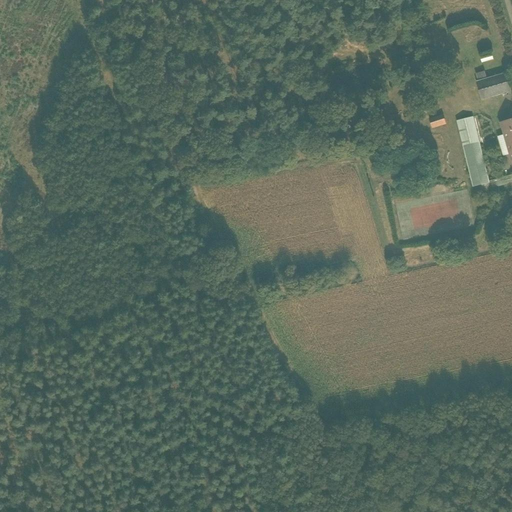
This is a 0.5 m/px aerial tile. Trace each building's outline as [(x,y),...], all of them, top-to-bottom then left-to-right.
[(482,99),(511,91),(506,73),(477,81),(482,99)] [(430,129),(444,124),(442,118),(428,123),(430,129)] [(472,186),(489,182),(474,118),(457,122),(472,186)] [(511,119),(501,123),(511,159),(511,119)] [(415,224),(428,223),(428,204),(420,204),(421,218),(415,218),(415,224)]
